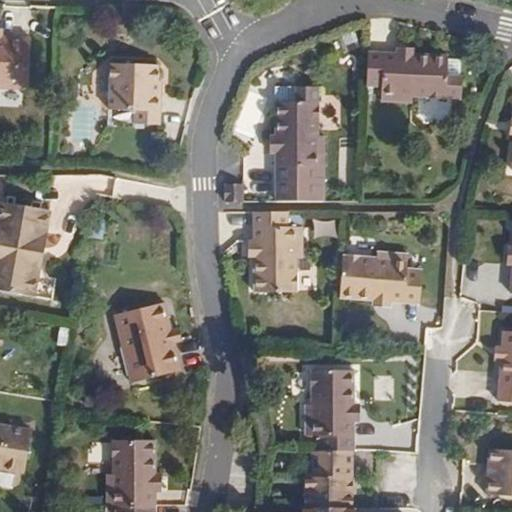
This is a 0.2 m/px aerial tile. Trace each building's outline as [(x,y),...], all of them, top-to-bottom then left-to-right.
[(0,91),(26,92),(28,40),(0,39),(0,91)] [(419,61),(419,56),(402,55),(402,60),(401,63),(418,64),(419,61)] [(452,82),(453,63),(419,61),(418,64),(401,63),(402,60),(371,58),(369,93),(384,94),(383,108),(416,110),(416,103),(465,106),(467,82),(452,82)] [(164,98),(164,84),(160,84),(161,67),(111,65),(109,112),(136,113),(136,127),(162,127),(164,98)] [(323,139),(323,89),(301,89),(301,103),(281,103),(282,139),(284,139),(285,154),(282,154),(282,203),(324,203),(324,170),(331,170),(331,139),(323,139)] [(0,235),(38,240),(43,213),(0,205),(0,235)] [(301,260),(301,228),(287,227),(288,211),(254,210),(253,239),(253,257),(254,293),(295,293),(296,260),(301,260)] [(45,240),(52,217),(43,213),(38,240),(45,240)] [(34,265),(37,248),(43,249),(45,240),(38,240),(0,235),(0,294),(27,300),(31,279),(37,280),(40,266),(34,265)] [(40,266),(43,249),(37,248),(34,265),(40,266)] [(385,260),(387,252),(376,259),(344,258),(342,298),(376,301),(376,295),(384,296),(385,260)] [(419,309),(421,276),(407,276),(408,262),(385,260),(384,296),(382,304),(391,304),(391,307),(419,309)] [(34,300),(37,280),(31,279),(27,300),(34,300)] [(382,304),(384,296),(376,295),(376,301),(388,315),(395,316),(382,304)] [(402,322),(391,307),(391,304),(382,304),(395,316),(394,321),(402,322)] [(181,346),(177,329),(170,331),(164,306),(113,317),(114,325),(128,385),(181,373),(175,348),(181,346)] [(355,415),(354,397),(358,397),(357,368),(324,368),(324,383),(309,383),(309,416),(314,416),(314,444),(359,444),(358,415),(355,415)] [(367,416),(366,398),(358,397),(354,397),(355,415),(358,415),(367,416)] [(0,468),(25,472),(32,431),(0,425),(0,468)] [(150,494),(150,474),(154,475),(154,443),(111,443),(111,475),(106,475),(106,508),(154,508),(154,495),(150,494)] [(347,506),(346,449),(307,449),(307,474),(301,474),(300,506),(347,506)] [(511,496),(511,451),(489,450),(487,495),(511,496)] [(159,494),(159,475),(154,475),(150,474),(150,494),(154,495),(159,494)]
